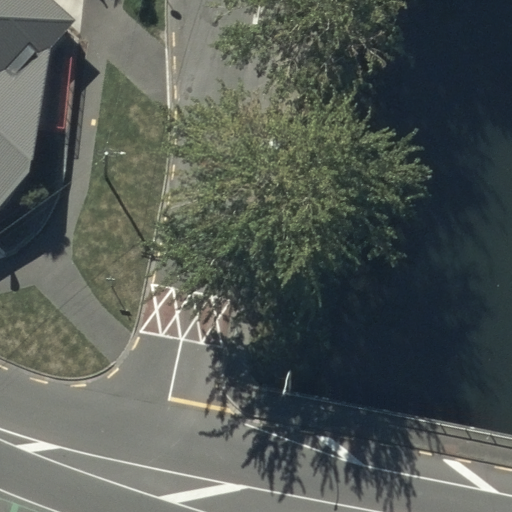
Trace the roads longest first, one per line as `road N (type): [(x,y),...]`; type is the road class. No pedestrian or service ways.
road 1 (residential): [(166,487),(179,339),(232,0)]
road 2 (tertiary): [(166,487),(0,428)]
